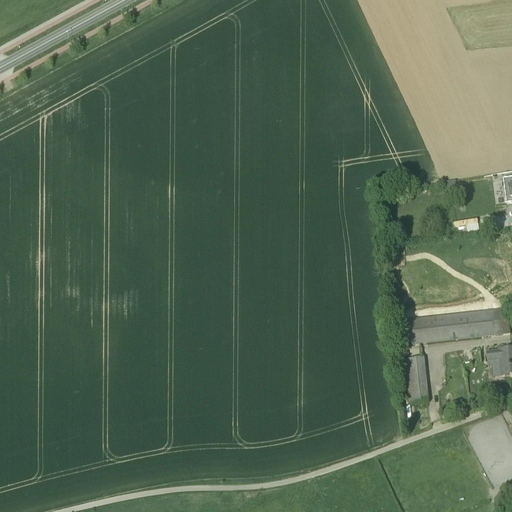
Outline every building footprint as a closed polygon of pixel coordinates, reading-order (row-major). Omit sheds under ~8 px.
[(511,178),(503,180),(506,205),(511,204),(511,178)] [(441,184),(442,191),(456,189),(455,182),(441,184)] [(410,346),(501,336),(510,335),(508,310),(507,311),(408,322),(410,346)] [(511,350),(499,352),(499,353),(487,354),(488,362),(500,361),(501,377),(501,378),(511,376),(511,350)] [(428,404),(427,394),(424,359),(402,362),(407,406),(428,404)]
